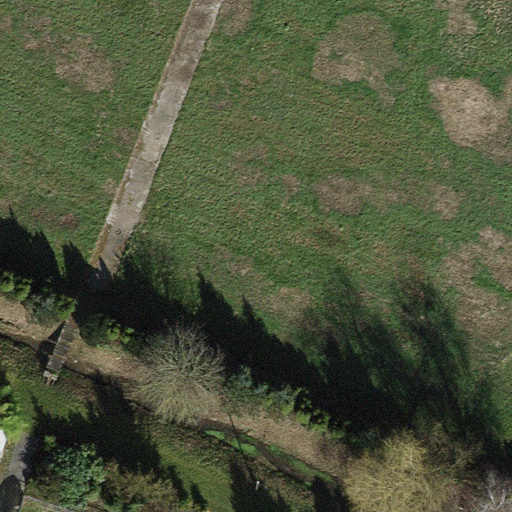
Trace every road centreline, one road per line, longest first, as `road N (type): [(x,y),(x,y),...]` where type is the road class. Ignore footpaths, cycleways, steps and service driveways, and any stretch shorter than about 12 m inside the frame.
road 1 (track): [(78,318),(207,0)]
road 2 (track): [(234,511),(0,392)]
